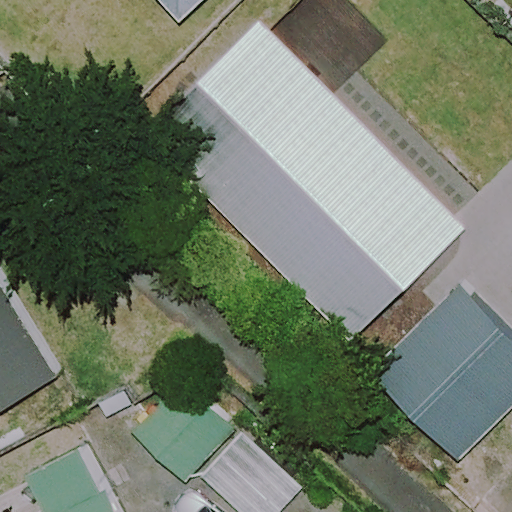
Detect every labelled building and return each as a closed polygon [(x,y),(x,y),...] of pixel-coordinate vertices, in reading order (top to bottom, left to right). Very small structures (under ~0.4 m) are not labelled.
[(196,0),(161,0),(178,17),(196,0)] [(469,229),(257,17),(143,131),(356,343),(469,229)] [(511,398),(511,342),(458,285),(370,369),(452,455),(511,398)] [(0,405),(49,377),(0,293),(0,405)] [(274,511),(298,485),(179,380),(132,434),(220,511),(274,511)] [(511,511),(511,464),(491,440),(445,480),(471,511),(511,511)] [(25,484),(39,511),(112,511),(105,499),(82,454),(25,484)]
